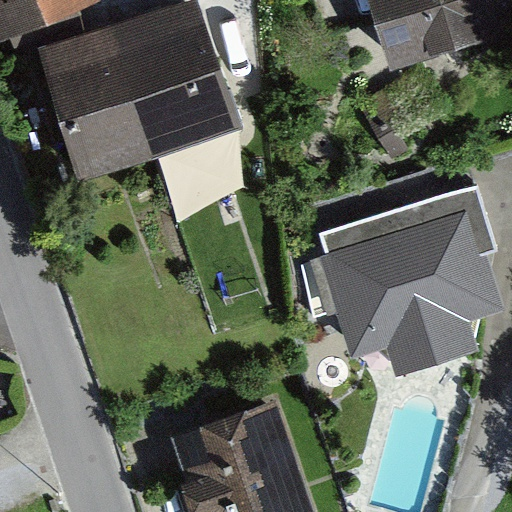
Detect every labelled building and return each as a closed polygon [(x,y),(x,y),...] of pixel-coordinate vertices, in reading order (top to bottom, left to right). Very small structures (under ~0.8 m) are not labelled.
[(0,0),(0,33),(84,0),(0,0)] [(161,147),(241,122),(203,0),(171,0),(120,16),(161,147)] [(511,0),(375,0),(394,59),(511,22),(511,0)] [(81,172),(161,147),(120,16),(40,40),(81,172)] [(511,256),(493,192),(338,237),(371,350),(511,309),(511,256)] [(324,511),(283,405),(180,444),(206,511),(324,511)]
